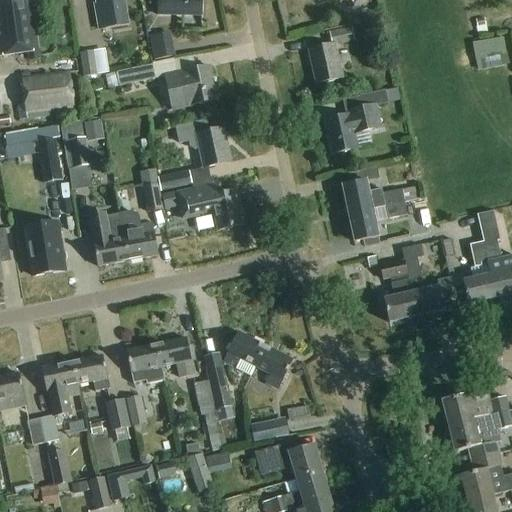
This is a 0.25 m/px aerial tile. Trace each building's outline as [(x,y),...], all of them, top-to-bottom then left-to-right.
[(32,3),(32,0),(0,0),(0,58),(29,54),(30,61),(39,60),(32,3)] [(129,27),(124,0),(99,0),(101,5),(96,6),(100,31),(129,27)] [(158,0),(158,17),(202,18),(202,0),(158,0)] [(484,20),(476,22),(477,29),(485,27),(484,20)] [(173,30),(152,33),(155,57),(176,54),(173,30)] [(355,43),(352,30),(329,35),(332,48),(308,53),(316,86),(342,80),(335,48),(355,43)] [(93,54),(79,56),(83,79),(96,77),(93,54)] [(152,67),(115,75),(118,89),(155,82),(152,67)] [(217,102),(210,69),(166,78),(173,112),(217,102)] [(70,75),(56,76),(22,81),(26,116),(74,110),(70,75)] [(342,103),(345,118),(324,123),(332,157),(358,151),(354,135),(380,130),(376,109),(388,106),(386,94),(342,103)] [(178,146),(188,144),(190,149),(195,153),(200,152),(204,170),(231,165),(224,131),(209,134),(206,122),(174,129),(178,146)] [(100,124),(85,126),(88,145),(104,142),(100,124)] [(38,134),(9,139),(12,153),(32,150),(31,145),(36,144),(43,186),(59,183),(53,142),(40,144),(38,134)] [(84,141),(67,144),(72,171),(89,168),(84,141)] [(189,174),(159,180),(160,187),(162,193),(192,186),(189,174)] [(366,184),(343,189),(349,217),(372,212),(384,209),(405,205),(402,192),(383,196),(382,191),(368,194),(366,184)] [(211,187),(175,194),(180,219),(213,212),(218,233),(244,227),(237,193),(222,197),(220,185),(211,187)] [(159,187),(144,190),(149,214),(163,211),(164,211),(162,197),(161,193),(159,187)] [(416,189),(402,192),(405,204),(419,201),(416,189)] [(405,205),(384,209),(387,221),(407,217),(405,205)] [(372,212),(349,217),(355,245),(363,243),(378,240),(375,224),(372,212)] [(494,213),(478,217),(484,245),(488,264),(491,278),(496,301),(508,298),(509,304),(511,303),(511,257),(501,260),(497,243),(499,242),(494,213)] [(153,226),(141,228),(139,218),(135,215),(121,218),(125,241),(124,241),(128,263),(158,258),(153,226)] [(98,269),(128,263),(124,241),(125,241),(121,218),(106,221),(105,216),(90,219),(95,245),(94,245),(98,269)] [(23,236),(32,283),(63,277),(55,230),(23,236)] [(0,258),(10,257),(5,231),(0,232),(0,284),(2,284),(0,274),(0,258)] [(378,240),(363,243),(364,249),(380,246),(378,240)] [(451,242),(443,244),(446,260),(455,258),(451,242)] [(484,245),(471,248),(475,267),(488,264),(484,245)] [(421,248),(402,252),(404,263),(417,319),(445,313),(443,305),(455,302),(450,281),(437,284),(439,289),(425,293),(418,261),(424,259),(421,248)] [(375,259),(367,261),(369,270),(378,268),(375,259)] [(404,263),(380,269),(383,282),(391,280),(395,299),(384,302),(389,325),(417,319),(404,263)] [(463,278),(450,281),(455,302),(467,300),(468,307),(496,301),(491,278),(471,282),(464,284),(463,278)] [(240,362),(255,369),(265,349),(238,335),(223,364),(236,370),(240,362)] [(187,341),(156,347),(161,370),(176,366),(179,380),(194,377),(191,363),(187,341)] [(161,370),(156,347),(126,353),(133,385),(147,382),(148,387),(164,383),(161,370)] [(265,349),(255,369),(270,377),(266,385),(278,392),(293,363),(265,349)] [(219,356),(204,359),(219,424),(234,420),(219,356)] [(72,365),(77,387),(94,384),(96,393),(109,390),(103,358),(72,365)] [(72,365),(42,371),(49,403),(51,402),(55,418),(55,419),(71,415),(68,400),(80,397),(77,387),(72,365)] [(19,376),(0,379),(0,413),(26,408),(19,376)] [(208,385),(194,388),(200,417),(214,413),(208,385)] [(468,396),(441,403),(448,429),(474,422),(474,423),(494,418),(494,417),(509,414),(509,413),(505,399),(490,403),(487,392),(468,397),(468,396)] [(141,399),(125,402),(131,430),(134,429),(136,439),(147,436),(145,426),(147,426),(141,399)] [(124,402),(105,406),(111,434),(130,430),(124,402)] [(509,414),(494,417),(494,418),(497,432),(511,428),(511,412),(509,413),(509,414)] [(55,419),(55,418),(41,420),(46,445),(60,442),(55,419)] [(33,448),(46,445),(41,420),(28,423),(33,448)] [(286,421),(250,429),(254,445),(289,438),(286,421)] [(467,452),(470,463),(499,456),(497,444),(481,448),(474,423),(474,422),(448,429),(454,455),(467,452)] [(101,426),(90,428),(92,437),(103,435),(101,426)] [(218,438),(209,440),(212,455),(221,452),(218,438)] [(292,468),(296,482),(322,474),(314,447),(288,454),(286,445),(229,462),(230,466),(232,466),(233,470),(253,465),(257,481),(292,468)] [(188,458),(200,456),(198,446),(186,449),(188,458)] [(65,453),(47,457),(54,489),(57,489),(67,486),(72,485),(65,453)] [(208,471),(230,466),(229,462),(228,456),(206,461),(208,471)] [(499,456),(470,463),(473,475),(460,478),(467,504),(493,497),(511,493),(511,477),(502,480),(500,469),(502,468),(499,456)] [(156,469),(159,482),(176,478),(173,465),(156,469)] [(144,487),(156,484),(152,468),(140,470),(144,487)] [(124,474),(107,478),(113,504),(130,500),(127,484),(124,474)] [(264,505),(266,511),(293,511),(330,501),(322,474),(296,482),(300,495),(264,505)] [(102,479),(88,482),(94,511),(100,511),(110,510),(102,479)] [(86,485),(71,487),(73,497),(87,494),(86,485)] [(67,486),(57,489),(58,495),(69,493),(67,486)] [(56,493),(41,495),(43,509),(58,507),(56,493)] [(496,511),(493,497),(467,504),(468,511),(496,511)] [(333,511),(330,501),(293,511),(298,511),(305,510),(305,511),(333,511)]
